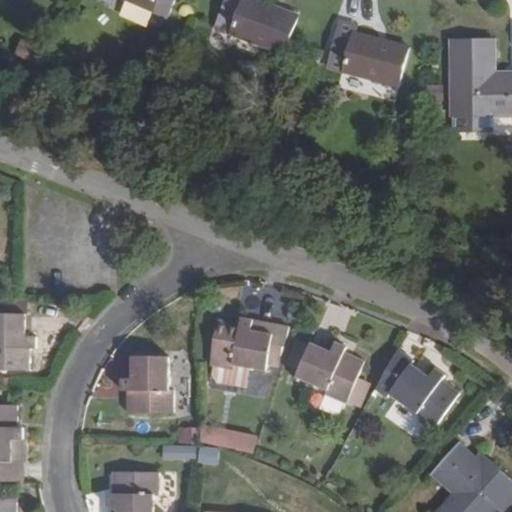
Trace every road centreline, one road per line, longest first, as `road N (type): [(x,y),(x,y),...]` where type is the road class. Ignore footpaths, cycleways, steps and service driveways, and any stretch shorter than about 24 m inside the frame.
road 1 (residential): [(226,234),(130,308),(72,372),(53,458),(64,511)]
road 2 (residential): [(226,234),(390,295),(511,364)]
road 3 (residential): [(0,147),(226,234)]
